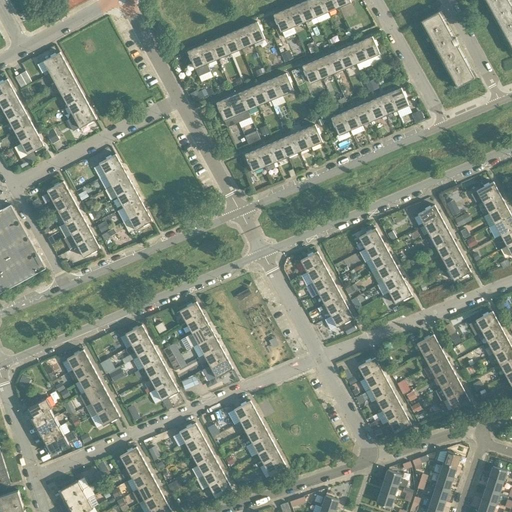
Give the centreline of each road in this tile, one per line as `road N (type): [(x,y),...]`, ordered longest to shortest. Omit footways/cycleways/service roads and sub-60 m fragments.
road 1 (residential): [(33,478),(319,356)]
road 2 (tertiary): [(0,364),(263,254)]
road 3 (tertiary): [(263,254),(511,150)]
road 4 (tertiary): [(444,125),(240,211)]
road 5 (residential): [(319,356),(511,280)]
road 6 (residential): [(10,187),(178,100)]
road 7 (tertiary): [(240,211),(67,285)]
road 8 (residential): [(222,511),(373,460)]
road 9 (residential): [(374,0),(444,125)]
road 10 (residential): [(240,211),(178,100)]
